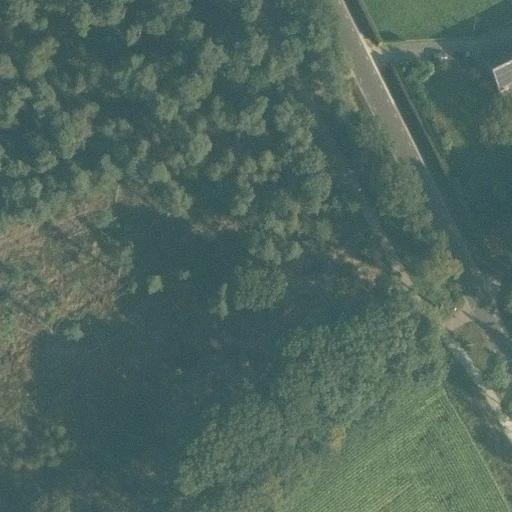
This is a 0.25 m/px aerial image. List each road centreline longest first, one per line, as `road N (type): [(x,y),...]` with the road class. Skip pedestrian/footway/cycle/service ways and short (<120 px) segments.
road 1 (tertiary): [(511,372),(327,0)]
road 2 (track): [(193,511),(437,334)]
